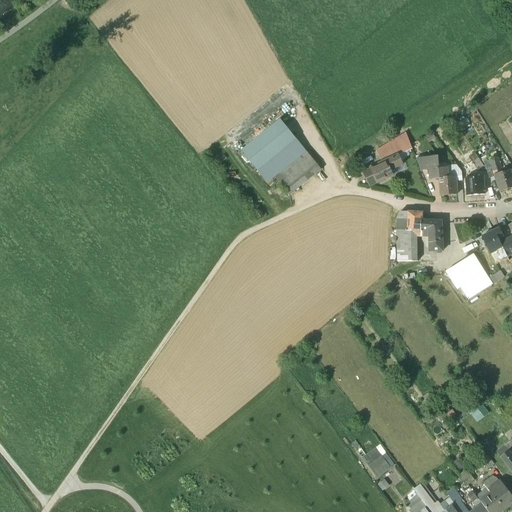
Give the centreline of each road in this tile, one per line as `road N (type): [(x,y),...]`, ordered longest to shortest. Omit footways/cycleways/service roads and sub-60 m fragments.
road 1 (track): [(347,191),(239,237),(44,511)]
road 2 (residential): [(511,206),(453,212),(347,191)]
